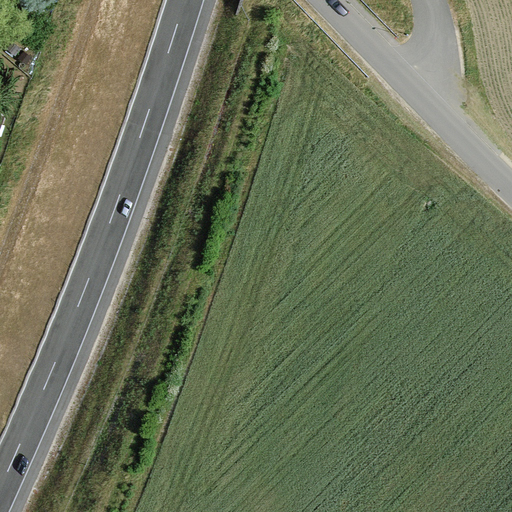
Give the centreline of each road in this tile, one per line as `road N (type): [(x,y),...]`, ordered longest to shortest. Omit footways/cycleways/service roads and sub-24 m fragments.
road 1 (motorway): [(0,490),(114,214),(186,0)]
road 2 (motorway): [(131,0),(0,356)]
road 3 (track): [(0,268),(44,163),(90,0)]
road 4 (unclassified): [(321,0),(440,128),(511,191)]
road 5 (track): [(431,0),(446,74),(440,128)]
